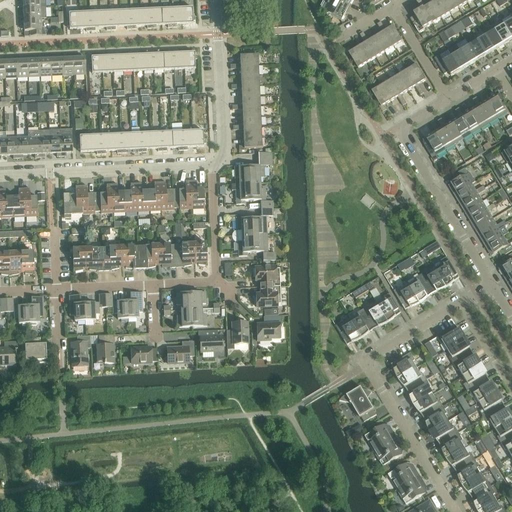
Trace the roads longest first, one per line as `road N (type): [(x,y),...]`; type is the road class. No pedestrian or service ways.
road 1 (residential): [(448,99),(397,128),(492,285)]
road 2 (residential): [(455,511),(363,361),(414,331)]
road 3 (residential): [(0,176),(212,167)]
road 4 (residential): [(212,167),(223,155),(216,0)]
